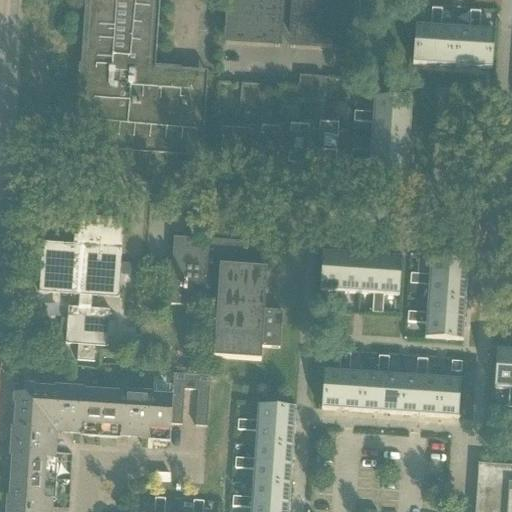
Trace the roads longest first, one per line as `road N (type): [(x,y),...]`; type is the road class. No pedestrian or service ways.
road 1 (residential): [(496,234),(510,0)]
road 2 (residential): [(409,511),(412,460),(351,455),(347,511)]
road 3 (unclassified): [(80,511),(82,467),(93,454),(187,458)]
